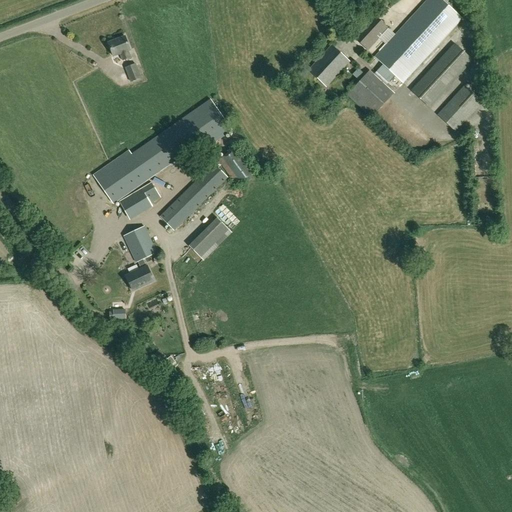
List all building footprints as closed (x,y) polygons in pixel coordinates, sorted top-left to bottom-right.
[(403,83),(462,19),(441,0),(427,0),(375,57),(403,83)] [(368,50),(388,28),(373,14),(353,37),(368,50)] [(131,57),(128,51),(130,50),(125,36),(108,43),(113,56),(120,54),(123,60),(131,57)] [(429,107),(472,60),(454,44),(411,90),(429,107)] [(327,87),(350,62),(331,45),(308,70),(327,87)] [(131,82),(142,78),(136,63),(125,68),(131,82)] [(371,117),(389,98),(365,76),(347,95),(371,117)] [(456,131),(482,102),(464,86),(438,115),(456,131)] [(205,149),(232,130),(211,99),(132,154),(129,150),(94,175),(114,203),(201,142),(205,149)] [(248,162),(237,146),(218,160),(237,186),(256,172),(248,162)] [(174,230),(228,177),(214,163),(160,217),(174,230)] [(129,216),(161,197),(152,183),(120,202),(129,216)] [(203,260),(232,232),(219,219),(191,247),(203,260)] [(146,266),(143,259),(157,253),(144,227),(124,236),(136,263),(138,262),(142,268),(126,276),(133,291),(154,281),(147,266),(146,266)]
